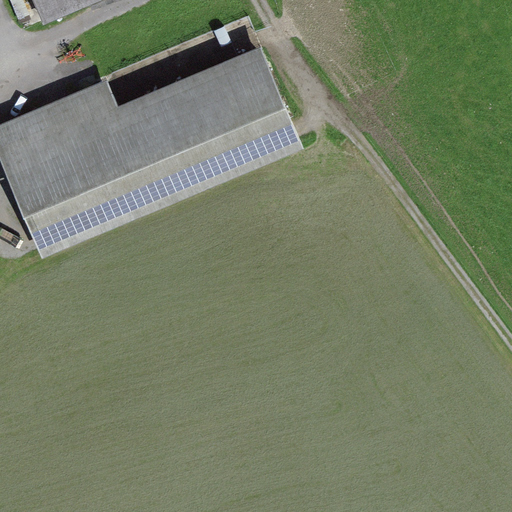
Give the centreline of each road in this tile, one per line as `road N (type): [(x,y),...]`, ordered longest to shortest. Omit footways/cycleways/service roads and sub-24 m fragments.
road 1 (track): [(511,344),(260,0)]
road 2 (track): [(0,58),(145,0)]
